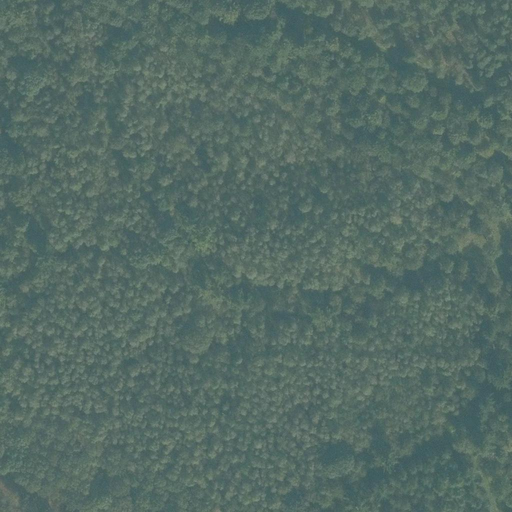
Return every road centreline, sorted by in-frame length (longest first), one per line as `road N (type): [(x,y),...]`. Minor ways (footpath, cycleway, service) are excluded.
road 1 (track): [(232,12),(290,40),(398,127),(473,120),(487,135),(503,187),(502,266),(460,414),(498,511)]
road 2 (track): [(208,0),(231,18),(149,30),(129,51),(113,102),(134,166),(198,238),(197,256),(184,264),(70,236),(0,278)]
